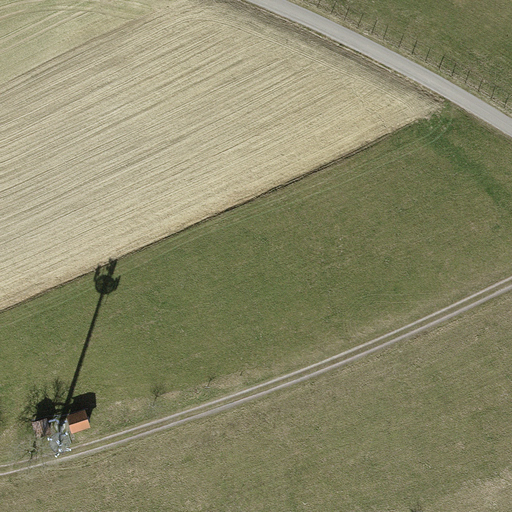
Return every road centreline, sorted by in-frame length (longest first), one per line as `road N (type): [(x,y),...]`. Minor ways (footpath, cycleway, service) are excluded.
road 1 (track): [(511,281),(358,353),(124,436),(0,470)]
road 2 (unclassified): [(268,0),(511,128)]
